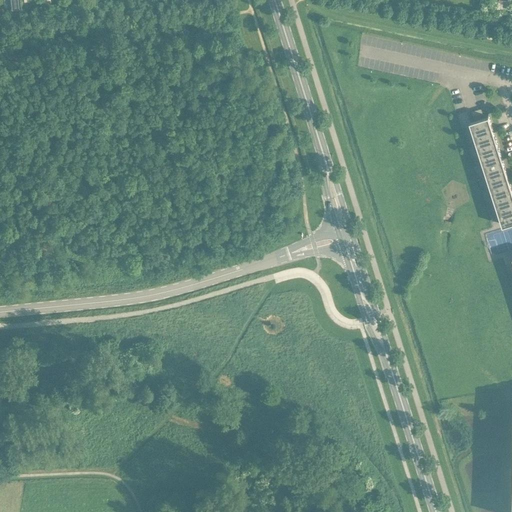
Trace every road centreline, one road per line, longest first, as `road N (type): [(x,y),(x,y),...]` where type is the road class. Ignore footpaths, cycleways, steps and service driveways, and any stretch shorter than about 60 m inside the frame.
road 1 (unclassified): [(0,312),(154,296),(287,255)]
road 2 (secondary): [(434,511),(383,349)]
road 3 (secondary): [(324,161),(275,0)]
